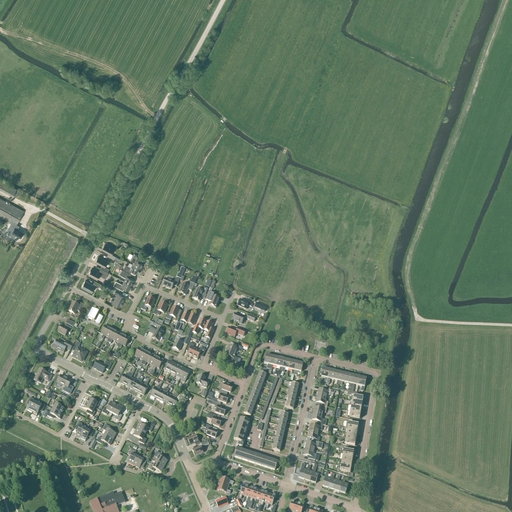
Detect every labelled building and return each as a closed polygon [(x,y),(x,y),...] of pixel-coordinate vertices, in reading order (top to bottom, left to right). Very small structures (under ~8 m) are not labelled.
[(16,197),(20,191),(0,180),(0,188),(4,191),(16,197)] [(0,198),(0,217),(11,223),(8,229),(10,230),(8,234),(15,238),(16,236),(17,237),(20,238),(24,232),(18,229),(19,226),(16,225),(24,211),(0,198)] [(118,262),(120,259),(111,255),(114,249),(105,244),(102,250),(109,254),(107,256),(114,260),(118,262)] [(133,255),(131,259),(134,261),(132,264),(140,269),(143,264),(139,262),(141,257),(134,253),(133,255)] [(107,272),(109,269),(104,267),(107,262),(98,257),(95,262),(102,266),(100,268),(107,272)] [(125,265),(123,269),(125,270),(130,273),(131,272),(132,271),(138,274),(139,271),(140,270),(140,269),(132,264),(129,263),(128,266),(127,266),(126,266),(125,265)] [(99,272),(92,269),(88,274),(97,279),(99,275),(105,278),(108,273),(101,269),(99,272)] [(120,273),(119,275),(122,276),(125,278),(124,281),(132,285),(134,280),(128,277),(129,274),(126,272),(125,272),(124,271),(123,271),(122,270),(121,271),(120,273)] [(176,287),(179,280),(176,278),(174,283),(165,279),(162,286),(171,290),(173,286),(176,287)] [(92,285),(85,281),(82,287),(91,292),(95,286),(98,288),(99,285),(94,282),(92,285)] [(116,281),(113,286),(121,290),(122,287),(129,291),(132,285),(124,281),(122,284),(118,283),(116,281)] [(191,291),(194,284),(188,281),(186,286),(182,284),(178,293),(185,296),(188,290),(191,291)] [(205,295),(208,289),(203,287),(201,291),(196,289),(192,299),(199,302),(203,294),(205,295)] [(115,298),(123,302),(125,297),(118,293),(115,292),(114,294),(116,295),(115,298)] [(215,308),(219,299),(213,297),(214,296),(208,293),(205,300),(208,302),(209,301),(210,302),(209,306),(215,308)] [(120,307),(123,302),(115,298),(113,301),(111,300),(110,302),(112,303),(120,307)] [(151,308),(155,300),(148,298),(146,304),(143,303),(141,309),(146,311),(147,307),(151,308)] [(251,308),(252,305),(248,303),(240,300),(238,306),(246,309),(247,306),(251,308)] [(79,306),(73,303),(69,312),(74,315),(76,311),(79,313),(83,305),(80,303),(79,306)] [(164,314),(167,305),(161,303),(158,309),(155,308),(153,314),(156,316),(156,315),(159,316),(160,312),(164,314)] [(256,303),(254,308),(262,311),(265,312),(267,308),(256,303)] [(175,318),(179,310),(173,308),(170,314),(167,313),(165,318),(170,320),(172,317),(175,318)] [(99,316),(97,315),(98,313),(92,309),(88,318),(96,322),(96,323),(99,325),(103,318),(99,316)] [(186,323),(190,315),(184,313),(180,323),(183,324),(184,322),(186,323)] [(238,316),(234,314),(232,320),(236,322),(235,322),(241,325),(244,318),(238,315),(238,316)] [(193,326),(196,318),(191,315),(187,324),(193,326)] [(203,330),(206,322),(201,319),(197,327),(195,326),(192,333),(196,335),(199,328),(203,330)] [(210,340),(214,331),(211,329),(213,324),(207,322),(204,330),(208,332),(206,338),(210,340)] [(152,323),(148,332),(154,334),(152,339),(158,342),(163,332),(158,330),(159,327),(152,323)] [(73,329),(65,325),(63,328),(61,326),(57,332),(65,336),(67,333),(70,334),(73,329)] [(103,340),(105,336),(109,328),(105,326),(101,334),(103,335),(101,339),(103,340)] [(109,343),(115,331),(109,328),(105,336),(109,338),(107,342),(109,343)] [(236,331),(229,328),(226,334),(234,337),(236,334),(243,337),(245,332),(237,328),(236,331)] [(116,342),(120,334),(115,331),(109,343),(111,344),(112,340),(116,342)] [(118,348),(125,336),(120,334),(116,342),(118,343),(116,347),(118,348)] [(125,336),(118,348),(120,349),(122,345),(125,347),(129,339),(125,336)] [(179,351),(184,340),(182,339),(180,342),(176,340),(173,349),(179,351)] [(65,345),(57,340),(53,348),(64,353),(66,349),(70,352),(73,346),(66,342),(65,345)] [(82,362),(86,353),(78,349),(80,345),(77,343),(73,350),(76,352),(73,357),(82,362)] [(192,358),(196,349),(193,348),(194,345),(190,343),(187,349),(189,350),(187,355),(192,358)] [(228,346),(226,351),(236,355),(237,352),(241,353),(243,348),(237,346),(236,349),(228,346)] [(141,359),(145,351),(139,348),(135,356),(137,358),(135,361),(137,362),(139,359),(141,359)] [(196,349),(192,358),(197,360),(199,357),(202,358),(206,350),(200,348),(199,351),(196,349)] [(143,365),(149,353),(145,351),(141,359),(143,361),(141,364),(143,365)] [(226,351),(224,356),(230,358),(228,361),(236,364),(238,359),(235,357),(236,355),(226,351)] [(149,364),(154,356),(149,353),(143,365),(144,366),(146,363),(149,364)] [(269,370),(272,357),(266,355),(264,364),(268,365),(267,369),(269,370)] [(152,370),(158,358),(154,356),(149,364),(152,366),(150,369),(152,370)] [(277,367),(279,358),(272,357),(269,370),(272,370),(273,366),(277,367)] [(158,358),(152,370),(154,371),(156,368),(159,369),(163,361),(158,358)] [(282,373),(285,360),(279,358),(277,367),(280,368),(279,372),(282,373)] [(289,370),(291,361),(285,360),(282,373),(284,373),(285,369),(289,370)] [(108,371),(112,364),(105,361),(103,365),(97,361),(93,369),(99,372),(102,374),(105,369),(108,371)] [(170,373),(175,364),(170,361),(165,371),(170,373)] [(292,381),(294,375),(297,363),(291,361),(289,370),(292,370),(290,378),(289,378),(289,381),(292,381)] [(297,363),(294,375),(296,376),(298,372),(301,373),(303,364),(297,363)] [(175,376),(180,366),(175,364),(170,373),(175,376)] [(180,379),(185,369),(180,366),(175,376),(180,379)] [(129,388),(134,380),(131,379),(135,369),(134,368),(131,374),(124,386),(129,388)] [(49,382),(52,377),(46,374),(47,373),(40,369),(34,380),(41,384),(43,380),(49,382)] [(185,369),(180,379),(185,382),(190,372),(185,369)] [(327,383),(330,370),(323,369),(321,377),(325,378),(324,383),(327,383)] [(334,380),(336,372),(330,370),(327,383),(326,385),(328,385),(329,385),(330,379),(334,380)] [(339,386),(342,373),(336,372),(334,380),(337,381),(336,385),(339,386)] [(124,386),(131,374),(129,373),(127,377),(124,375),(120,383),(124,386)] [(257,379),(264,381),(266,375),(259,373),(257,379)] [(346,383),(348,375),(342,373),(339,386),(342,387),(343,382),(346,383)] [(206,382),(204,381),(205,378),(198,375),(197,379),(198,379),(196,384),(202,386),(201,387),(206,389),(209,383),(206,382)] [(351,389),(354,376),(348,375),(346,383),(349,384),(348,388),(351,389)] [(70,395),(72,391),(73,388),(69,386),(71,381),(60,376),(57,383),(65,387),(63,391),(70,395)] [(358,386),(360,378),(354,376),(351,389),(354,390),(354,389),(355,385),(358,386)] [(140,394),(144,385),(140,384),(143,378),(141,377),(140,379),(134,391),(140,394)] [(140,379),(138,378),(136,382),(134,380),(129,388),(134,391),(140,379)] [(360,378),(358,386),(362,387),(361,391),(363,392),(366,379),(360,378)] [(262,387),(264,381),(257,379),(255,384),(262,387)] [(144,385),(140,394),(144,396),(148,388),(146,387),(148,383),(146,382),(144,386),(144,385)] [(290,390),(297,391),(299,385),(291,384),(289,383),(289,385),(291,386),(290,390)] [(219,392),(227,395),(227,392),(230,393),(233,387),(224,384),(222,390),(220,389),(219,392)] [(260,393),(262,387),(255,384),(252,390),(260,393)] [(155,388),(150,396),(154,398),(159,390),(161,386),(159,385),(157,389),(155,388)] [(159,390),(154,398),(160,401),(166,389),(164,388),(163,392),(159,390)] [(166,389),(160,401),(165,404),(169,395),(166,394),(168,390),(166,389)] [(317,396),(326,399),(327,395),(330,396),(330,392),(334,393),(334,391),(339,392),(339,391),(337,391),(330,389),(330,390),(325,389),(324,391),(318,390),(317,396)] [(257,399),(260,393),(252,390),(250,396),(257,399)] [(226,397),(227,395),(219,392),(218,394),(220,395),(218,401),(226,404),(228,398),(226,397)] [(350,401),(362,403),(363,398),(354,396),(354,394),(345,392),(345,395),(351,396),(350,401)] [(169,395),(165,404),(170,406),(176,394),(174,393),(172,397),(169,395)] [(176,394),(170,406),(175,409),(179,400),(176,399),(178,395),(176,394)] [(255,405),(257,399),(250,396),(248,402),(255,405)] [(326,402),(326,399),(317,396),(315,403),(321,404),(321,406),(327,408),(328,403),(326,402)] [(31,414),(36,404),(34,402),(35,400),(30,398),(27,403),(30,405),(27,411),(31,414)] [(85,403),(95,409),(96,406),(98,407),(100,402),(95,399),(93,402),(87,398),(85,403)] [(53,410),(63,415),(65,410),(59,407),(60,404),(55,402),(53,406),(54,407),(53,410)] [(112,414),(116,405),(111,402),(107,409),(105,407),(102,413),(107,415),(108,412),(112,414)] [(224,416),(226,410),(219,407),(220,405),(217,404),(213,402),(212,405),(215,407),(214,408),(217,409),(215,413),(224,416)] [(253,410),(255,405),(248,402),(246,408),(253,410)] [(293,410),(295,404),(287,402),(286,408),(293,410)] [(93,412),(95,409),(85,403),(82,408),(89,411),(87,414),(93,416),(95,412),(93,412)] [(36,404),(31,414),(36,416),(40,410),(42,411),(45,406),(40,404),(40,405),(36,404)] [(116,405),(112,414),(116,416),(114,419),(119,422),(122,416),(119,415),(123,408),(116,405)] [(326,413),(327,408),(321,406),(320,409),(314,408),(313,414),(322,416),(323,413),(326,413)] [(251,417),(253,410),(246,408),(243,414),(251,417)] [(60,420),(63,415),(53,410),(51,413),(49,412),(47,416),(52,419),(54,417),(60,420)] [(219,427),(222,421),(215,419),(216,416),(208,413),(207,418),(212,420),(211,424),(219,427)] [(322,420),(322,416),(313,414),(311,421),(317,422),(317,424),(323,425),(325,426),(326,421),(322,420)] [(238,426),(247,429),(249,422),(240,419),(238,426)] [(80,439),(85,429),(82,428),(83,426),(79,424),(76,429),(79,431),(75,437),(80,439)] [(136,430),(145,435),(147,431),(150,432),(153,428),(147,425),(146,427),(139,424),(136,430)] [(321,431),(323,425),(317,424),(316,427),(310,425),(309,432),(318,434),(319,430),(321,431)] [(105,425),(103,430),(106,432),(104,435),(113,440),(116,434),(109,431),(111,428),(105,425)] [(203,427),(203,428),(206,429),(204,434),(205,434),(207,435),(207,436),(215,439),(216,437),(216,436),(217,432),(212,430),(211,430),(212,428),(209,426),(204,425),(203,427)] [(245,436),(247,429),(238,426),(236,433),(245,436)] [(85,429),(80,439),(85,442),(88,436),(91,437),(94,431),(89,429),(88,431),(85,429)] [(143,438),(145,435),(136,430),(133,436),(140,439),(138,442),(144,445),(146,440),(143,438)] [(318,437),(318,434),(309,432),(307,438),(313,439),(313,442),(323,444),(319,443),(320,438),(318,437)] [(243,442),(245,436),(236,433),(234,440),(240,442),(239,444),(238,446),(239,447),(242,448),(244,442),(243,442)] [(97,442),(96,442),(97,442),(102,445),(103,442),(110,446),(113,440),(104,435),(102,439),(99,438),(97,442)] [(190,446),(198,442),(195,436),(187,440),(190,446)] [(355,447),(356,441),(344,439),(343,445),(346,445),(346,447),(351,448),(352,446),(355,447)] [(322,449),(323,444),(313,442),(312,444),(306,443),(305,449),(314,451),(315,448),(317,449),(317,448),(322,449)] [(280,452),(281,446),(274,444),(272,450),(280,452)] [(195,457),(203,453),(200,447),(192,451),(195,457)] [(341,455),(353,457),(354,452),(345,450),(345,448),(342,448),(342,450),(341,455)] [(275,471),(278,462),(237,449),(234,458),(275,471)] [(313,455),(314,451),(305,449),(303,456),(309,457),(309,459),(311,460),(311,461),(314,462),(315,461),(318,461),(319,456),(316,455),(313,455)] [(133,466),(138,457),(134,455),(136,452),(131,450),(128,455),(131,456),(127,463),(133,466)] [(155,462),(164,467),(167,461),(161,458),(162,455),(156,452),(154,457),(157,459),(155,462)] [(138,457),(133,466),(139,469),(143,462),(145,464),(148,458),(143,456),(141,459),(138,457)] [(161,473),(164,467),(155,462),(153,466),(150,464),(148,469),(153,472),(154,469),(161,473)] [(313,473),(312,472),(309,471),(311,463),(309,463),(306,471),(307,471),(304,480),(310,482),(313,473)] [(307,471),(306,471),(303,469),(305,465),(302,464),(301,469),(298,478),(304,480),(307,471)] [(313,473),(310,482),(316,484),(319,475),(314,473),(317,465),(315,464),(312,472),(313,473)] [(331,479),(330,479),(327,478),(328,473),(326,472),(325,477),(322,487),(328,489),(331,479)] [(337,481),(336,481),(333,480),(334,475),(332,474),(332,475),(330,479),(331,479),(328,489),(334,490),(337,481)] [(342,483),(338,482),(340,477),(338,476),(336,481),(337,481),(334,490),(339,492),(342,483)] [(233,485),(234,483),(220,478),(219,484),(228,488),(229,484),(233,485)] [(342,483),(339,492),(345,494),(348,485),(344,484),(346,479),(343,478),(342,483)] [(228,488),(219,484),(217,490),(230,495),(231,492),(227,491),(228,488)] [(245,497),(248,487),(243,486),(239,499),(241,499),(242,496),(245,497)] [(250,499),(251,499),(254,489),(248,487),(245,497),(250,499)] [(253,500),(256,500),(259,491),(254,489),(251,499),(250,499),(249,502),(252,503),(253,500)] [(260,506),(264,493),(259,491),(256,500),(259,501),(258,505),(260,506)] [(114,496),(113,493),(112,493),(113,494),(104,498),(104,497),(97,500),(90,503),(93,511),(118,511),(116,506),(117,505),(118,506),(125,503),(121,493),(114,496)] [(264,503),(266,504),(270,494),(264,493),(260,506),(262,506),(264,503)] [(266,504),(265,507),(268,508),(269,505),(272,506),(275,496),(270,494),(266,504)] [(225,498),(215,502),(218,509),(228,505),(225,498)] [(288,511),(295,511),(298,504),(292,502),(288,511)]
